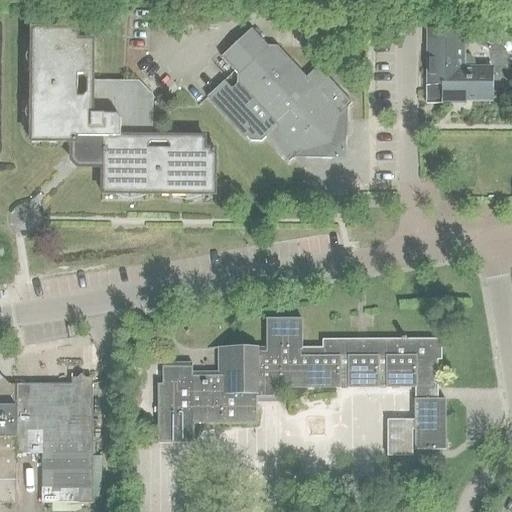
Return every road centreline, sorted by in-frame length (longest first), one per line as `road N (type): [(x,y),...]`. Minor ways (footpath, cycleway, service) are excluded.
road 1 (residential): [(103,300),(409,242)]
road 2 (residential): [(409,242),(408,0)]
road 3 (residential): [(98,511),(103,300)]
road 4 (residential): [(511,364),(489,241)]
